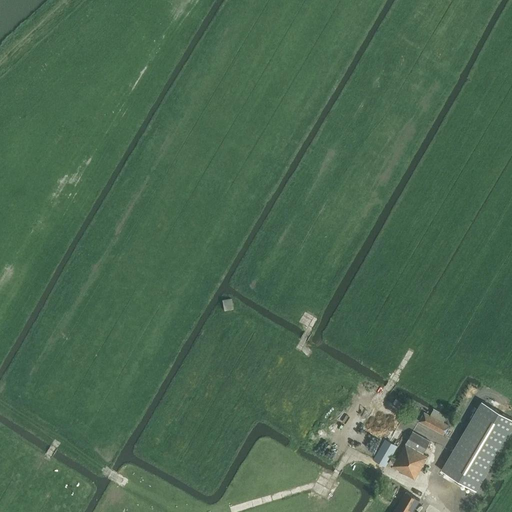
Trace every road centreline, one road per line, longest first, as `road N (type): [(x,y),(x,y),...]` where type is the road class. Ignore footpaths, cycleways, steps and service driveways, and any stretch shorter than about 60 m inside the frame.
road 1 (track): [(222,511),(331,483),(353,453),(431,496)]
road 2 (track): [(410,352),(380,401),(438,438),(424,492)]
road 3 (track): [(57,440),(185,511)]
